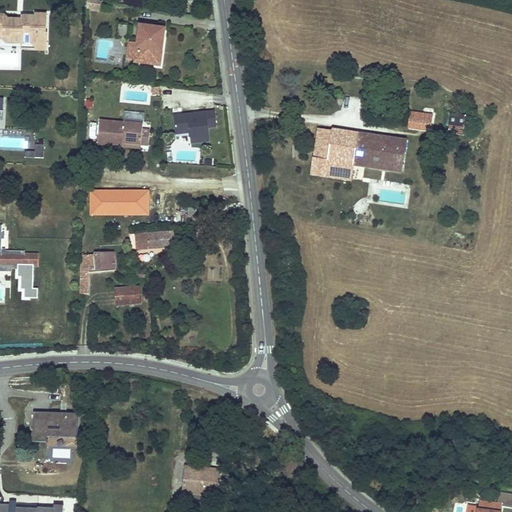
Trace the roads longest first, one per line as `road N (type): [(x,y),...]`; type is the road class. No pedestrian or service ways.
road 1 (secondary): [(265,334),(221,0)]
road 2 (tertiary): [(206,381),(99,362),(0,368)]
